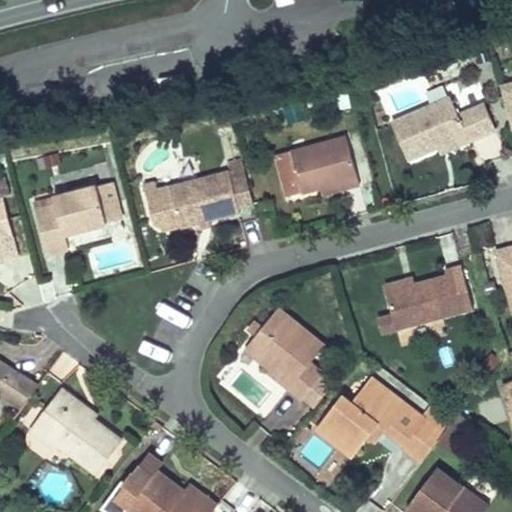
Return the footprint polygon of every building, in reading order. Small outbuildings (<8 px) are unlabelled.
[(511,83),(501,86),(511,127),(511,83)] [(496,129),(485,103),(459,114),(451,96),(392,121),(408,159),(438,146),(466,134),(469,140),(496,129)] [(305,116),(301,102),(284,106),(288,121),(305,116)] [(497,133),(478,137),(482,158),(501,154),(497,133)] [(440,152),(469,140),(466,134),(438,146),(440,152)] [(360,183),(346,136),(293,151),(293,149),(276,154),(288,196),(322,186),(341,181),(343,188),(360,183)] [(63,164),(60,151),(44,155),(47,167),(63,164)] [(253,203),(242,160),(228,163),(230,171),(158,190),(155,182),(145,184),(155,223),(165,230),(180,226),(180,227),(198,223),(210,220),(240,212),(239,207),(253,203)] [(107,222),(102,204),(116,200),(111,181),(34,201),(47,253),(69,248),(65,233),(107,222)] [(343,188),(341,181),(322,186),(324,194),(343,188)] [(0,261),(17,257),(2,199),(0,199),(0,261)] [(121,219),(116,200),(102,204),(107,222),(121,219)] [(212,225),(210,220),(198,223),(200,228),(212,225)] [(511,246),(496,251),(509,298),(511,297),(511,246)] [(474,307),(462,265),(446,269),(447,274),(415,283),(389,290),(387,291),(393,314),(397,328),(474,307)] [(389,290),(415,283),(413,278),(387,285),(389,290)] [(311,361),(325,344),(278,307),(263,326),(256,320),(248,330),(255,336),(251,341),(263,350),(257,358),(272,369),(291,385),(288,388),(302,399),(304,396),(322,373),(324,371),(311,361)] [(397,328),(393,314),(380,318),(384,332),(397,328)] [(263,350),(251,341),(245,348),(257,358),(263,350)] [(38,385),(0,360),(0,392),(2,394),(22,407),(38,385)] [(291,385),(272,369),(269,372),(288,388),(291,385)] [(315,405),(334,382),(322,373),(304,396),(315,405)] [(367,435),(377,423),(384,429),(404,403),(372,378),(353,403),(344,396),(318,429),(352,454),(367,435)] [(511,382),(502,385),(511,417),(511,382)] [(122,440),(94,419),(71,402),(74,398),(61,388),(43,412),(55,422),(45,435),(59,446),(97,474),(122,440)] [(97,415),(74,398),(71,402),(94,419),(97,415)] [(450,424),(452,421),(432,405),(401,446),(422,461),(438,440),(450,424)] [(45,435),(55,422),(43,412),(30,430),(56,449),(59,446),(45,435)] [(462,433),(471,421),(459,412),(452,421),(450,424),(462,433)] [(301,441),(311,428),(303,422),(293,435),(301,441)] [(375,441),(384,429),(377,423),(367,435),(375,441)] [(450,449),(462,433),(450,424),(438,440),(450,449)] [(212,511),(213,511),(185,490),(157,469),(162,463),(150,453),(130,479),(142,488),(126,509),(130,511),(212,511)] [(484,511),(489,507),(437,468),(407,508),(411,511),(484,511)] [(218,505),(190,484),(185,490),(213,511),(218,505)]
